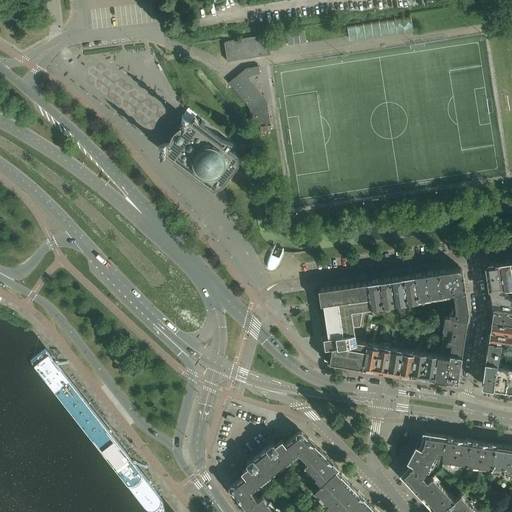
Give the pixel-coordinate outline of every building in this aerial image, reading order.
[(411,15),(347,25),(349,36),(413,26),(411,15)] [(268,34),(224,41),(227,61),(271,54),(268,34)] [(252,124),(270,122),(267,100),(264,96),(248,77),(252,75),(260,73),(259,66),(247,67),(229,82),(250,108),(252,124)] [(237,156),(229,150),(232,144),(233,144),(233,143),(221,139),(200,123),(195,117),(196,118),(191,122),(189,120),(189,119),(182,115),(181,123),(179,124),(176,126),(174,128),(172,130),(170,132),(169,135),(168,137),(167,140),(166,143),(159,146),(165,151),(214,187),(221,184),(227,176),(228,176),(229,176),(230,176),(230,175),(231,175),(231,174),(231,173),(230,173),(230,172),(236,164),(237,156)] [(276,271),(281,261),(275,257),(269,254),(263,264),(263,265),(263,266),(263,267),(263,268),(263,269),(264,270),(264,271),(265,271),(265,272),(266,272),(267,273),(268,273),(269,273),(269,274),(270,274),(271,274),(271,273),(272,273),(273,273),(274,273),(274,272),(275,272),(275,271),(276,271)] [(511,264),(511,259),(499,261),(503,287),(511,285),(511,264)] [(499,261),(489,263),(486,266),(490,288),(500,287),(503,287),(499,261)] [(460,267),(451,268),(454,291),(466,290),(463,269),(460,267)] [(451,268),(439,270),(443,295),(454,294),(455,294),(454,291),(451,268)] [(439,270),(427,272),(431,297),(443,295),(439,270)] [(427,272),(415,274),(419,299),(431,297),(427,272)] [(415,274),(403,276),(407,301),(419,300),(419,299),(415,274)] [(403,276),(391,277),(395,303),(407,301),(403,276)] [(391,277),(380,279),(383,305),(395,303),(391,277)] [(383,305),(380,279),(368,281),(370,296),(372,307),(383,305)] [(372,307),(370,296),(368,281),(319,288),(321,303),(324,303),(329,335),(321,336),(325,360),(364,367),(367,343),(357,341),(356,332),(355,332),(355,327),(361,326),(363,308),(372,307)] [(500,287),(490,288),(492,300),(510,303),(511,297),(507,295),(504,294),(503,291),(500,289),(500,287)] [(468,303),(466,290),(454,291),(455,294),(454,294),(456,305),(468,303)] [(511,303),(510,303),(492,300),(493,310),(493,311),(511,313),(511,303)] [(468,303),(456,305),(456,306),(456,312),(451,311),(450,315),(468,318),(469,309),(468,303)] [(511,313),(493,311),(492,320),(511,323),(511,313)] [(468,318),(450,315),(446,315),(444,325),(466,329),(468,318)] [(511,323),(492,320),(490,330),(511,333),(511,323)] [(466,329),(444,325),(444,330),(445,330),(444,336),(449,337),(464,340),(466,329)] [(511,333),(490,330),(489,340),(501,341),(511,343),(511,333)] [(464,340),(449,337),(449,342),(450,343),(450,348),(452,348),(451,353),(462,354),(464,340)] [(387,371),(391,346),(392,340),(384,343),(384,345),(379,344),(375,369),(387,371)] [(400,367),(403,348),(404,342),(392,340),(391,346),(387,371),(399,373),(400,367)] [(501,341),(489,340),(486,358),(497,360),(498,360),(501,341)] [(379,344),(368,343),(367,343),(364,367),(375,369),(379,344)] [(415,350),(403,348),(400,367),(399,373),(411,375),(415,350)] [(427,352),(415,350),(411,375),(423,377),(427,352)] [(435,378),(438,354),(427,352),(423,377),(435,378)] [(462,354),(451,353),(451,354),(447,380),(455,381),(459,379),(462,354)] [(447,355),(438,354),(435,378),(447,380),(451,354),(447,354),(447,355)] [(497,360),(486,358),(482,383),(485,386),(492,387),(497,360)] [(498,360),(497,360),(492,387),(505,389),(509,365),(500,363),(501,361),(498,360)] [(419,441),(412,453),(430,463),(436,451),(436,449),(443,450),(446,435),(424,431),(422,440),(421,442),(419,441)] [(321,450),(302,432),(298,432),(285,442),(294,454),(296,456),(300,452),(309,462),(321,450)] [(470,439),(446,435),(443,450),(442,457),(443,459),(450,460),(450,458),(458,459),(458,461),(467,462),(470,439)] [(282,464),(294,454),(285,442),(283,439),(276,444),(274,441),(260,452),(275,471),(276,470),(276,469),(282,464)] [(497,443),(470,439),(467,462),(476,463),(477,461),(485,463),(485,464),(493,466),(497,443)] [(508,444),(497,443),(493,466),(493,469),(505,471),(508,444)] [(339,467),(321,450),(309,462),(306,465),(317,477),(316,479),(322,484),(337,469),(336,469),(339,467)] [(275,471),(260,452),(247,462),(249,465),(243,471),(245,474),(254,485),(266,476),(274,470),(274,471),(275,471)] [(401,473),(416,490),(427,481),(422,475),(423,474),(430,463),(412,453),(406,464),(409,465),(408,467),(401,473)] [(353,487),(337,469),(322,484),(316,489),(333,507),(353,487)] [(260,500),(252,490),(256,487),(254,485),(245,474),(232,484),(232,488),(248,510),(260,500)] [(431,477),(427,481),(416,490),(425,499),(436,511),(439,511),(440,511),(453,500),(433,478),(431,477)] [(360,511),(370,503),(353,487),(333,507),(337,511),(360,511)] [(494,500),(497,492),(491,488),(487,496),(494,500)] [(474,511),(460,494),(453,500),(440,511),(474,511)] [(265,497),(260,500),(248,510),(250,511),(280,511),(277,508),(275,509),(265,497)] [(378,511),(370,503),(360,511),(378,511)]
